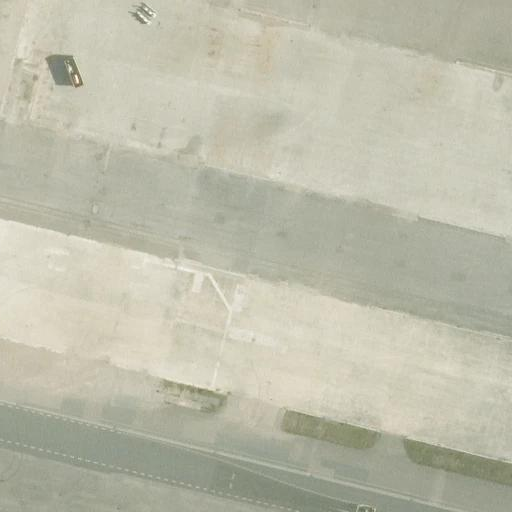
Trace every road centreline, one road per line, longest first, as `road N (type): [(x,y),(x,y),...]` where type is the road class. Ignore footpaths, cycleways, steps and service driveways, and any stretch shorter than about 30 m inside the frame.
road 1 (unclassified): [(511,509),(0,387)]
road 2 (unclassified): [(0,477),(142,511)]
